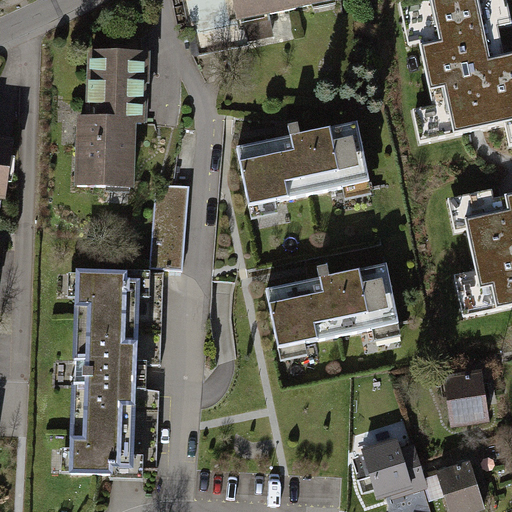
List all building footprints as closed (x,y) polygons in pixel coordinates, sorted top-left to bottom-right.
[(234,0),(239,28),(343,12),(340,0),(234,0)] [(511,22),(507,0),(418,0),(399,4),(408,46),(422,44),(435,106),(414,110),(421,141),(507,123),(511,145),(511,55),(505,57),(499,27),(511,24),(511,22)] [(147,58),(94,58),(94,120),(77,120),(77,194),(135,194),(135,126),(147,126),(147,58)] [(356,128),(238,153),(253,226),(291,218),(288,203),(337,192),(340,207),(371,200),(356,128)] [(10,158),(0,156),(0,209),(10,158)] [(154,270),(188,271),(189,188),(155,187),(154,270)] [(494,188),(448,198),(455,232),(469,229),(478,270),(456,275),(465,317),(511,306),(511,195),(497,199),(494,188)] [(388,272),(270,297),(285,371),(323,363),(320,348),(369,337),(372,351),(403,345),(388,272)] [(135,480),(137,278),(73,278),(71,480),(135,480)] [(481,371),(446,376),(453,421),(488,416),(481,371)] [(407,435),(361,451),(377,499),(423,484),(407,435)] [(474,460),(440,469),(450,511),(452,511),(486,504),(474,460)]
